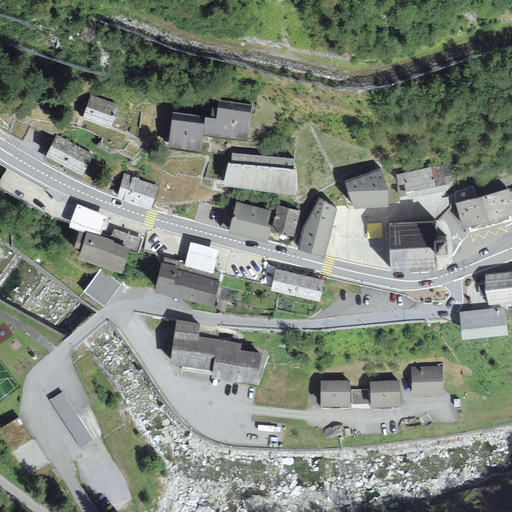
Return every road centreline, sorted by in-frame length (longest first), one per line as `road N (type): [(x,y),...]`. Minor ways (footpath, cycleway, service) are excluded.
road 1 (unclassified): [(92,511),(40,432),(33,382),(106,314),(145,308),(275,326),(332,324),(447,308),(454,292),(449,273)]
road 2 (primary): [(0,150),(149,219),(368,276),(427,280),(449,273)]
